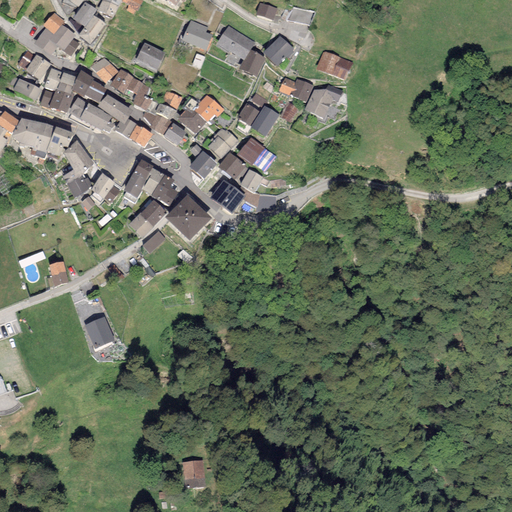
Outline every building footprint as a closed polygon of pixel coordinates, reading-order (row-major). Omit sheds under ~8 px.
[(112,19),(113,17),(119,6),(103,0),(102,0),(98,11),(103,13),(102,15),(112,19)] [(143,2),(139,0),(121,0),(121,2),(129,5),(126,10),(134,14),(136,11),(138,11),(143,2)] [(85,26),(93,15),(97,9),(85,2),(73,19),(85,26)] [(277,9),(260,3),(256,14),(273,20),(277,9)] [(315,12),(293,7),(291,12),(285,9),(282,17),(287,20),(310,26),(315,12)] [(45,28),(53,34),(62,25),(65,22),(55,13),(43,25),(45,28)] [(106,23),(93,15),(85,26),(79,35),(91,45),(106,23)] [(208,28),(190,21),(182,40),(206,51),(213,35),(206,32),(208,28)] [(45,28),(34,44),(51,56),(58,47),(71,57),(80,44),(73,40),(75,35),(62,25),(53,34),(45,28)] [(216,44),(244,60),(251,50),(255,43),(228,27),(216,44)] [(280,37),(263,52),(277,66),(294,49),(280,37)] [(165,53),(144,43),(136,61),(158,71),(165,53)] [(265,58),(251,50),(244,60),(239,68),(257,77),(265,58)] [(25,71),(35,56),(27,51),(17,65),(25,71)] [(353,62),(323,52),(317,69),(345,80),(353,62)] [(35,56),(25,71),(39,81),(51,64),(37,54),(35,56)] [(206,57),(197,54),(192,65),(200,69),(206,57)] [(104,58),(90,67),(105,83),(118,72),(104,58)] [(63,73),(51,68),(44,87),(56,90),(63,73)] [(124,94),(133,78),(121,70),(110,85),(124,94)] [(81,71),(77,77),(72,90),(84,96),(93,80),(94,79),(81,71)] [(77,77),(63,73),(56,90),(70,95),(71,93),(72,90),(77,77)] [(42,90),(13,76),(10,84),(15,86),(13,90),(35,101),(42,90)] [(123,95),(133,102),(132,103),(146,112),(152,101),(145,97),(150,88),(143,84),(133,78),(124,94),(123,95)] [(305,104),(313,86),(297,79),(295,83),(284,78),(278,92),(305,104)] [(107,89),(93,80),(84,96),(99,103),(107,89)] [(326,89),(315,90),(305,110),(325,119),(333,100),(338,102),(340,96),(326,89)] [(70,95),(56,90),(54,94),(45,90),(40,106),(65,114),(66,112),(68,113),(74,94),(71,93),(70,95)] [(183,98),(167,92),(160,106),(156,113),(157,114),(170,120),(178,109),(183,98)] [(256,94),(251,101),(263,108),(265,106),(267,101),(256,94)] [(108,95),(98,106),(120,121),(124,124),(127,119),(132,110),(108,95)] [(224,110),(206,95),(195,111),(207,123),(215,115),(217,117),(224,110)] [(101,110),(78,97),(69,113),(80,118),(102,131),(103,130),(109,133),(114,124),(108,121),(112,117),(101,110)] [(143,116),(151,125),(157,114),(156,113),(160,106),(152,101),(146,112),(143,116)] [(298,108),(289,103),(281,117),(291,123),(298,108)] [(251,127),(260,113),(247,104),(238,118),(251,127)] [(280,115),(265,106),(263,108),(260,113),(251,127),(266,137),(280,115)] [(183,113),(178,109),(170,120),(173,123),(176,125),(180,121),(177,119),(183,113)] [(207,123),(195,111),(192,113),(186,109),(183,113),(177,119),(180,121),(196,135),(207,123)] [(12,133),(19,120),(5,111),(4,112),(0,117),(0,125),(8,130),(12,133)] [(170,120),(157,114),(151,125),(150,127),(164,136),(173,123),(170,120)] [(47,150),(56,127),(47,124),(22,119),(12,136),(21,143),(34,147),(33,149),(47,153),(48,151),(47,150)] [(124,124),(120,121),(114,130),(129,139),(137,124),(127,119),(124,124)] [(176,125),(173,123),(164,136),(178,146),(187,133),(176,125)] [(137,124),(129,139),(143,148),(153,134),(137,124)] [(73,133),(56,127),(47,150),(48,151),(59,156),(64,145),(68,147),(73,133)] [(222,129),(210,140),(212,142),(208,147),(221,159),(239,141),(226,130),(225,131),(222,129)] [(265,148),(251,138),(237,155),(252,166),(253,164),(264,149),(265,148)] [(77,141),(63,153),(73,170),(63,177),(67,184),(82,176),(94,164),(77,141)] [(197,158),(203,151),(196,145),(190,151),(197,158)] [(276,157),(264,149),(253,164),(265,172),(276,157)] [(217,164),(203,151),(197,158),(189,167),(203,180),(217,164)] [(247,166),(230,153),(218,167),(234,180),(247,166)] [(141,189),(152,168),(153,166),(141,159),(124,191),(137,198),(143,190),(141,189)] [(152,196),(165,175),(152,168),(141,189),(143,190),(152,196)] [(264,178),(249,169),(240,185),(254,194),(264,178)] [(115,183),(102,173),(92,190),(103,199),(104,198),(110,204),(121,192),(114,186),(115,183)] [(175,180),(165,175),(152,196),(170,206),(180,193),(171,187),(175,180)] [(85,179),(82,176),(67,184),(74,199),(89,189),(88,188),(92,186),(87,178),(85,179)] [(245,196),(223,180),(210,198),(232,214),(245,196)] [(187,195),(166,218),(189,241),(212,218),(187,195)] [(89,196),(81,202),(88,211),(96,205),(89,196)] [(153,200),(129,224),(142,239),(166,213),(153,200)] [(158,231),(143,245),(150,254),(166,240),(158,231)] [(63,262),(50,265),(55,287),(68,283),(63,262)] [(115,265),(108,269),(117,283),(125,278),(115,265)] [(105,317),(85,326),(94,350),(115,341),(105,317)] [(0,392),(0,407),(14,407),(14,392),(0,392)] [(203,461),(182,463),(185,490),(205,488),(203,461)]
